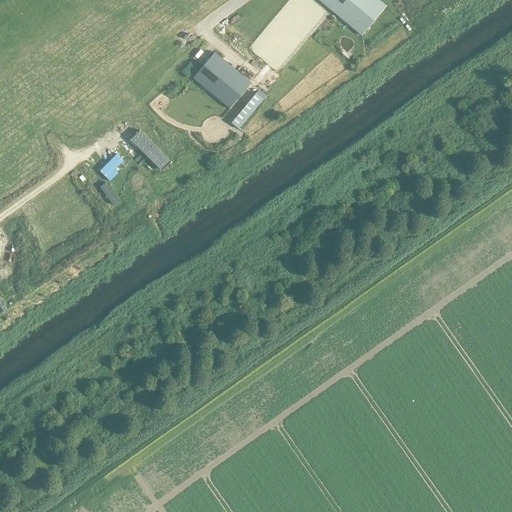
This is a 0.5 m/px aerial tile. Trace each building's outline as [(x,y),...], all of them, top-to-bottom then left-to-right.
[(377,0),(321,0),(340,16),(342,13),(356,25),(354,27),(362,34),(385,6),(377,0)] [(215,52),(193,78),(201,85),(203,83),(223,100),(221,102),(229,108),(251,82),(215,52)] [(74,123),(62,131),(74,147),(85,139),(74,123)] [(130,140),(124,146),(131,153),(138,146),(157,165),(157,164),(161,168),(160,168),(162,170),(166,166),(171,161),(140,130),(135,135),(130,140)] [(117,153),(99,171),(106,178),(123,160),(117,153)] [(29,156),(16,165),(27,181),(40,172),(29,156)]
